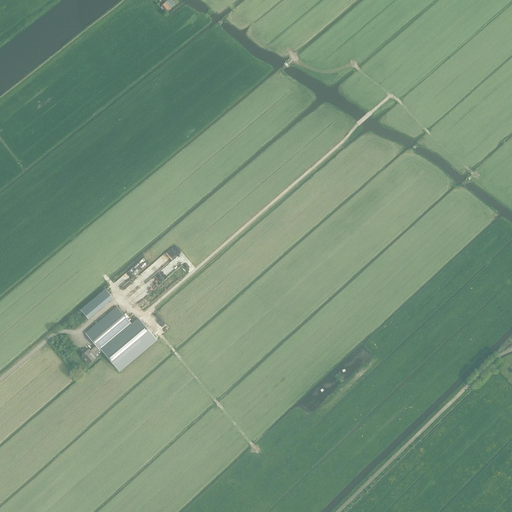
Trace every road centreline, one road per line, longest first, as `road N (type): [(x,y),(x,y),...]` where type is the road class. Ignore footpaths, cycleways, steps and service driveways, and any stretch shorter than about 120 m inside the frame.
road 1 (track): [(255,449),(145,311)]
road 2 (track): [(368,115),(395,97),(475,176)]
